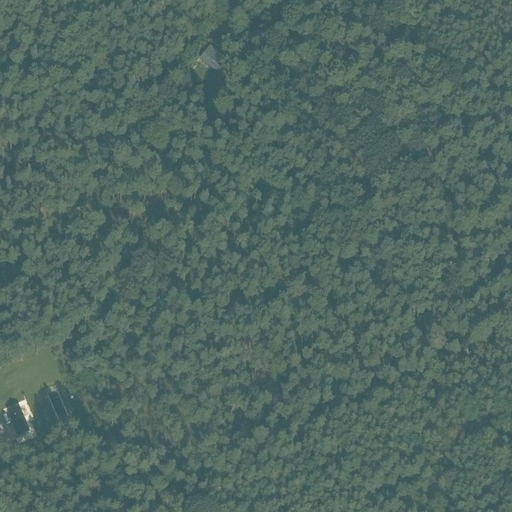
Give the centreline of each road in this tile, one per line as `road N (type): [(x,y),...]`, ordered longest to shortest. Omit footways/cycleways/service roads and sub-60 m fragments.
road 1 (track): [(0,7),(87,86),(253,182),(511,355)]
road 2 (track): [(143,120),(91,197),(87,220),(201,452),(111,494)]
